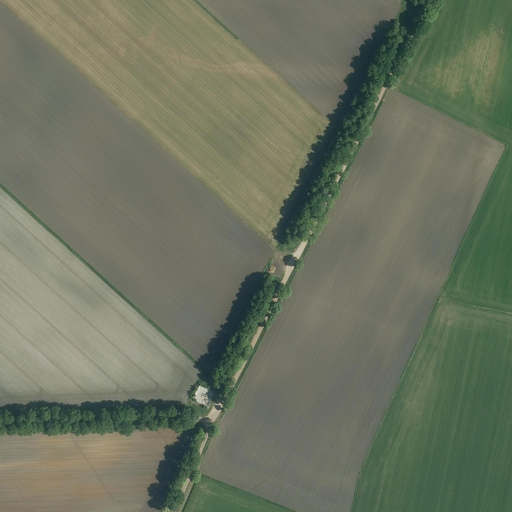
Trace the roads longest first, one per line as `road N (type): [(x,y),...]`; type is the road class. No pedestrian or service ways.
road 1 (track): [(428,0),(211,422)]
road 2 (unclassified): [(211,422),(170,414),(0,420)]
